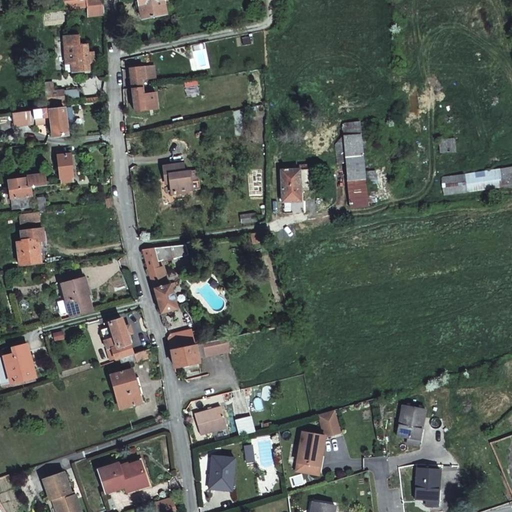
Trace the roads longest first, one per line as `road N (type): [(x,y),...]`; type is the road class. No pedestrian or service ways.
road 1 (unclassified): [(192,511),(177,409),(131,236),(112,0)]
road 2 (unknown): [(24,461),(181,432)]
